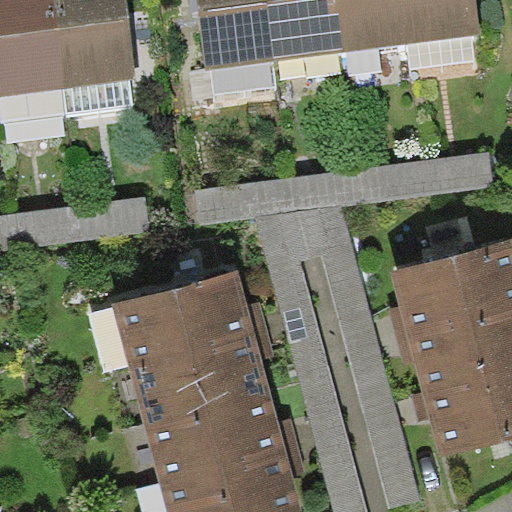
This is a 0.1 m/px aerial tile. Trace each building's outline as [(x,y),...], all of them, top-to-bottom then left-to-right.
[(52,0),(0,0),(0,96),(64,88),(52,0)] [(125,0),(52,0),(64,88),(136,79),(125,0)] [(197,0),(207,70),(278,61),(269,0),(197,0)] [(269,0),(278,61),(343,53),(335,0),(269,0)] [(402,0),(335,0),(343,53),(408,44),(402,0)] [(475,0),(402,0),(408,44),(480,35),(475,0)] [(491,151),(196,191),(200,225),(255,219),(335,511),(368,511),(303,260),(322,256),(389,510),(421,499),(342,206),(495,186),(491,151)] [(144,197),(0,215),(0,250),(149,232),(144,197)] [(396,334),(511,303),(511,239),(390,272),(399,304),(389,307),(396,334)] [(240,273),(112,306),(129,365),(268,328),(262,301),(248,304),(240,273)] [(422,391),(511,367),(511,303),(396,334),(403,361),(413,359),(422,391)] [(129,365),(144,421),(270,388),(262,358),(275,355),(268,328),(129,365)] [(440,455),(511,436),(511,367),(422,391),(412,393),(420,421),(430,418),(440,455)] [(144,421),(160,481),(300,443),(293,417),(279,421),(270,388),(144,421)] [(300,443),(160,481),(168,511),(302,511),(293,476),(307,472),(300,443)]
